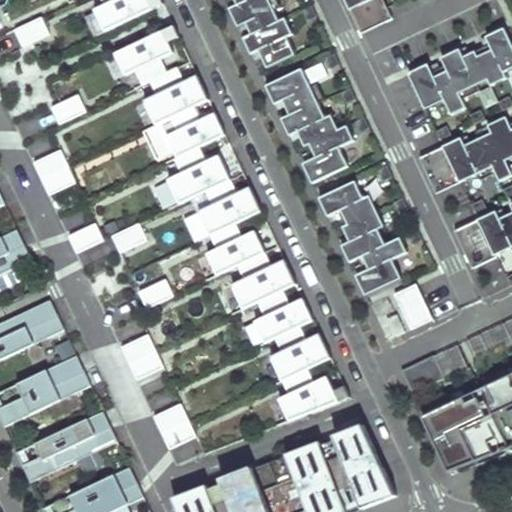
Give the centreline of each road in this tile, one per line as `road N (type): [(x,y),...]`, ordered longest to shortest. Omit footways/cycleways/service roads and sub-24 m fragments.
road 1 (residential): [(381,398),(169,484),(0,130)]
road 2 (residential): [(367,369),(193,0)]
road 3 (residential): [(478,319),(326,0)]
road 4 (residential): [(434,511),(381,398)]
road 5 (residential): [(367,369),(478,319)]
